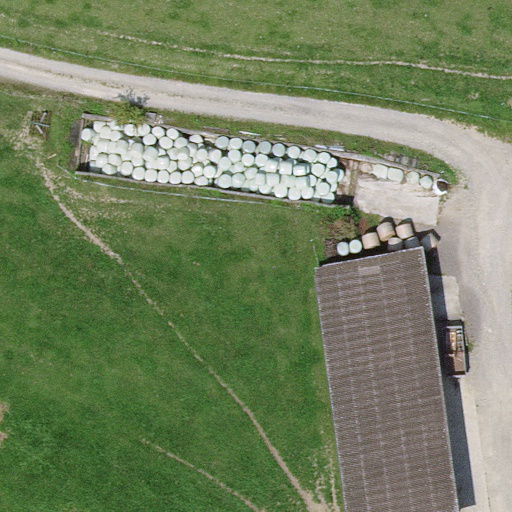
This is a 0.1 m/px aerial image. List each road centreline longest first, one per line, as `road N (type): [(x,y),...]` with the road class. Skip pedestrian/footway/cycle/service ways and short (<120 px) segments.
road 1 (track): [(0,59),(72,80),(358,124),(511,168)]
road 2 (track): [(115,160),(270,175),(408,200),(487,224)]
road 3 (track): [(511,415),(487,224),(502,167)]
